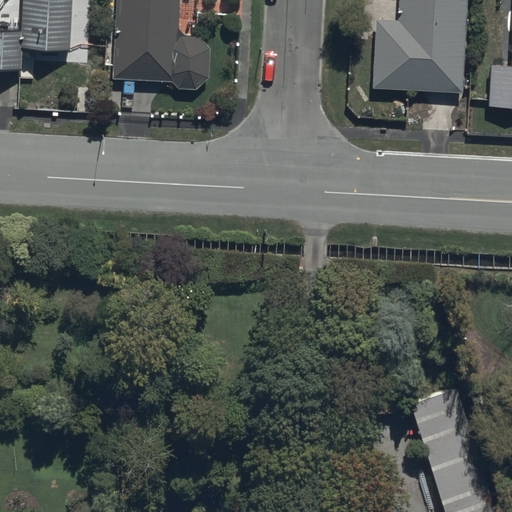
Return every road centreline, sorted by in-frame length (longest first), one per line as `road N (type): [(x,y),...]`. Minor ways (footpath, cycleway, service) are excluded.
road 1 (tertiary): [(0,174),(287,189)]
road 2 (tertiary): [(287,189),(511,200)]
road 3 (residential): [(287,189),(296,0)]
